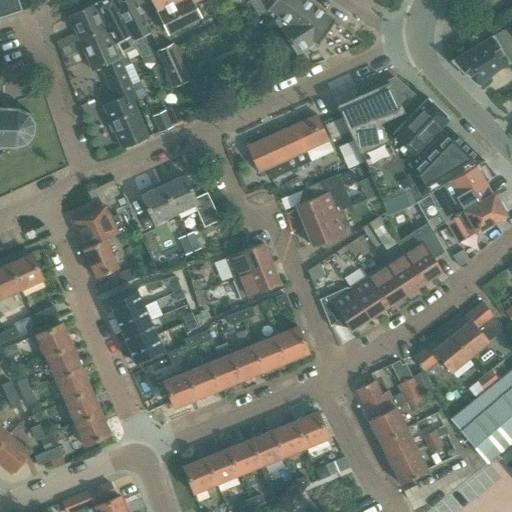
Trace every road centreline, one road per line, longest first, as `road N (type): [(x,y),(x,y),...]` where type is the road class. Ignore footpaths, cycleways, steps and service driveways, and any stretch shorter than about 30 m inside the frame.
road 1 (residential): [(334,373),(271,222),(248,219),(209,130)]
road 2 (residential): [(142,450),(44,198)]
road 3 (residential): [(209,130),(416,35)]
road 4 (residential): [(334,373),(511,247)]
road 5 (residential): [(142,450),(325,378)]
road 6 (residential): [(79,171),(27,22),(0,32)]
road 7 (residential): [(0,500),(142,450)]
road 8 (residential): [(395,511),(325,378)]
road 9 (residential): [(79,171),(209,130)]
road 10 (tertiary): [(495,140),(416,35)]
